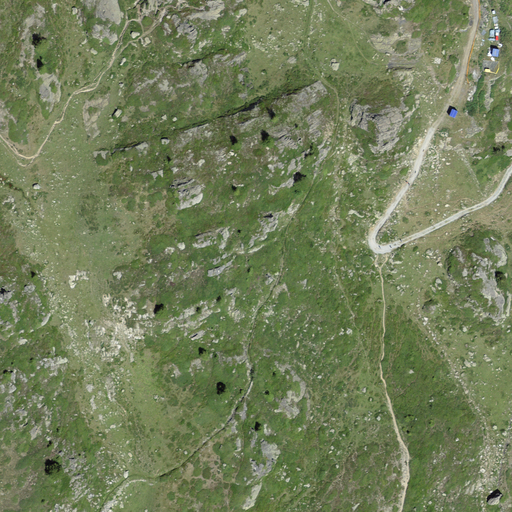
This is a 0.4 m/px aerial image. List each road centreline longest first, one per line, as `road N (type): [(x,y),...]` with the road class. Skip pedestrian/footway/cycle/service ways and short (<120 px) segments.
road 1 (track): [(381,252),(489,203),(511,168)]
road 2 (track): [(381,252),(371,237),(440,122)]
road 3 (track): [(440,122),(465,70),(477,0)]
